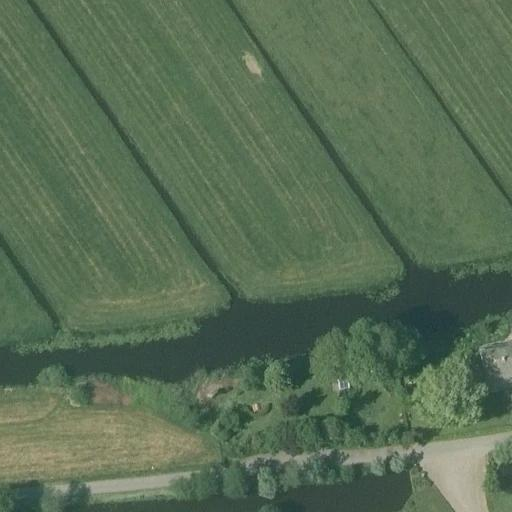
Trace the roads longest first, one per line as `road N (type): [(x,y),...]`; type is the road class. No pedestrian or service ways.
road 1 (track): [(0,330),(393,268),(511,240)]
road 2 (unclassified): [(0,496),(511,439)]
